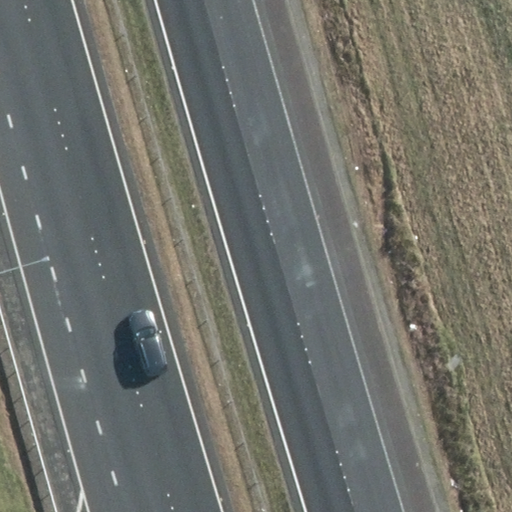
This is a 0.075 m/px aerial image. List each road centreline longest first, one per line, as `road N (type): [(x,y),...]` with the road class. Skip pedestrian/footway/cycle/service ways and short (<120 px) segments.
road 1 (motorway): [(216,0),(366,511)]
road 2 (motorway): [(152,511),(0,18)]
